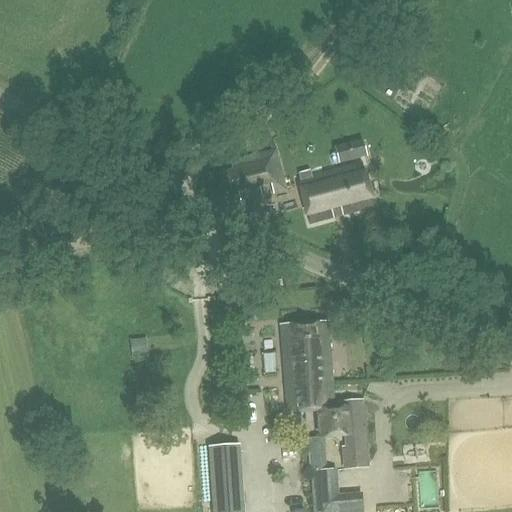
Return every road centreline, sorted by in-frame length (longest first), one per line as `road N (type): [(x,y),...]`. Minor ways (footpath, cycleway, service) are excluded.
road 1 (unclassified): [(511,357),(285,256),(0,100)]
road 2 (track): [(0,263),(186,203)]
